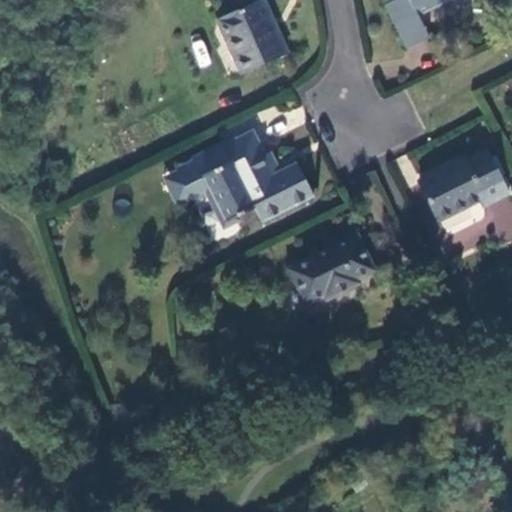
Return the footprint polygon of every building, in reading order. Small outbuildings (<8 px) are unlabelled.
[(261,0),(218,20),(227,41),(232,38),(247,71),(286,52),(261,0)] [(396,0),(385,6),(406,49),(428,38),(418,15),(449,0),(396,0)] [(242,74),(247,71),(232,38),(227,41),(242,74)] [(264,156),(252,132),(178,170),(187,186),(203,179),(210,192),(226,222),(255,208),(262,221),(311,196),(295,164),(282,171),(273,174),(264,156)] [(418,183),(437,221),(480,200),(484,205),(507,194),(487,151),(466,161),(465,159),(418,183)] [(272,152),(264,156),(273,174),(282,171),(272,152)] [(187,186),(178,170),(161,178),(177,208),(210,192),(203,179),(187,186)] [(356,238),(289,270),(306,306),(324,296),(327,300),(359,285),(356,280),(374,272),(356,238)]
